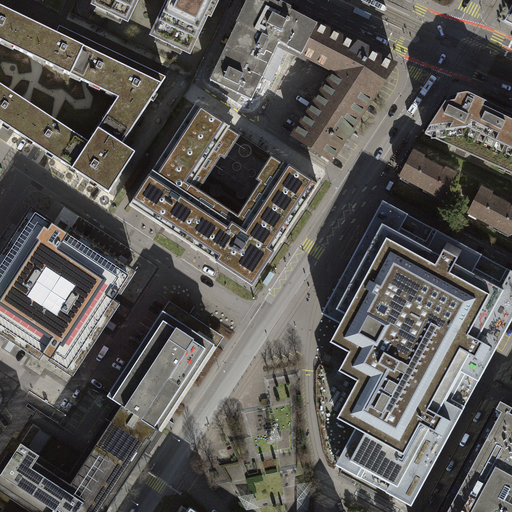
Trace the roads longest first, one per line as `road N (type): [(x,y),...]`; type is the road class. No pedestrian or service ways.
road 1 (unclassified): [(0,149),(264,320)]
road 2 (unclassified): [(264,320),(436,59)]
road 3 (unclassified): [(138,511),(264,320)]
road 4 (unknown): [(471,307),(451,346),(363,291),(360,276),(378,258)]
road 5 (tertiary): [(308,0),(436,59)]
